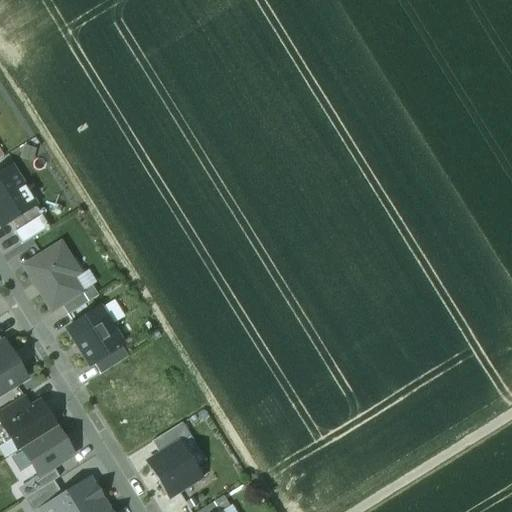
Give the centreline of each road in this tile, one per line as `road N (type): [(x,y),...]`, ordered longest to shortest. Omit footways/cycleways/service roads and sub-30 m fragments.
road 1 (residential): [(151,511),(0,280)]
road 2 (track): [(353,511),(511,414)]
